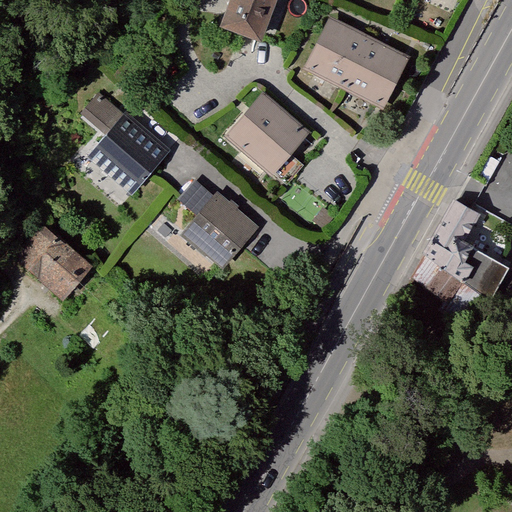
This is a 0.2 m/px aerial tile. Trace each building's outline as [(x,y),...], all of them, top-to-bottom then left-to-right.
[(282,0),(233,0),(222,31),(265,46),(282,0)] [(414,61),(334,19),(305,73),(386,115),(414,61)] [(122,113),(99,93),(79,115),(102,135),(83,156),(132,199),(173,152),(124,110),(122,113)] [(313,136),(267,95),(227,141),(274,182),(313,136)] [(198,179),(186,197),(201,207),(213,189),(198,179)] [(256,229),(214,193),(178,238),(221,273),(256,229)] [(484,218),(458,202),(415,282),(470,322),(488,301),(497,307),(511,278),(511,269),(470,245),(484,218)] [(97,269),(45,224),(16,258),(66,304),(97,269)]
